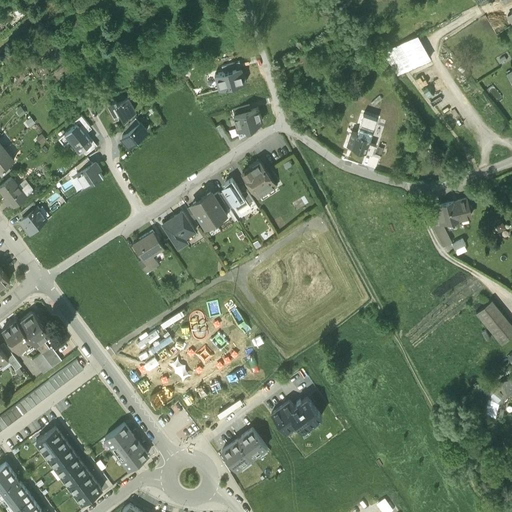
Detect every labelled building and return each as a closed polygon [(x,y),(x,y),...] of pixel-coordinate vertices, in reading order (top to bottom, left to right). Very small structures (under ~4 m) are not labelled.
[(429,61),(416,38),(384,55),(400,77),(429,61)] [(344,53),(318,66),(322,74),(343,65),(341,61),(351,56),(344,44),(340,46),(344,53)] [(499,67),(508,62),(504,55),(495,60),(499,67)] [(357,77),(364,85),(370,79),(369,77),(373,74),(366,65),(361,69),(364,72),(357,77)] [(223,73),(214,75),(219,91),(246,83),(243,73),(241,74),(240,68),(229,72),(228,69),(223,70),(223,73)] [(432,68),(415,78),(420,87),(437,76),(432,68)] [(135,110),(128,97),(117,103),(116,101),(110,104),(109,103),(105,105),(113,120),(117,118),(116,115),(121,112),(124,118),(135,110)] [(21,105),(15,109),(20,116),(26,111),(21,105)] [(232,110),(234,116),(251,111),(249,105),(232,110)] [(249,129),(262,121),(258,109),(251,111),(234,116),(233,116),(237,128),(229,131),(231,138),(239,136),(249,129)] [(74,121),(76,124),(77,123),(84,132),(90,126),(81,115),(74,121)] [(30,128),(36,123),(31,117),(25,121),(30,128)] [(365,156),(373,134),(376,122),(370,120),(363,118),(359,130),(357,136),(352,151),(365,156)] [(146,130),(139,122),(122,136),(128,145),(134,140),(135,141),(141,136),(140,135),(146,130)] [(64,133),(58,138),(64,145),(70,140),(79,152),(82,149),(86,154),(96,146),(92,142),(84,132),(77,123),(76,124),(64,133)] [(227,134),(220,124),(215,127),(222,138),(227,134)] [(252,134),(249,129),(239,136),(242,141),(252,134)] [(47,139),(42,133),(36,138),(41,144),(47,139)] [(379,136),(373,134),(365,156),(372,158),(379,136)] [(347,149),(352,151),(357,136),(352,135),(347,149)] [(14,159),(5,148),(0,152),(0,169),(7,164),(14,159)] [(76,166),(79,171),(92,163),(88,156),(76,166)] [(290,159),(282,163),(285,169),(293,165),(290,159)] [(79,171),(77,173),(86,187),(103,176),(99,170),(101,169),(95,160),(92,163),(79,171)] [(242,172),(258,197),(276,186),(260,160),(242,172)] [(11,169),(7,164),(0,169),(0,174),(2,176),(11,169)] [(2,198),(10,207),(26,195),(11,176),(0,184),(0,189),(5,196),(2,198)] [(225,184),(222,186),(223,188),(224,190),(234,205),(237,210),(248,203),(242,193),(232,178),(225,183),(225,184)] [(229,208),(234,205),(224,190),(219,193),(229,208)] [(247,190),(242,193),(248,203),(253,200),(247,190)] [(227,217),(211,192),(192,204),(193,205),(199,215),(208,229),(227,217)] [(20,211),(24,216),(36,207),(32,201),(20,211)] [(470,218),(466,201),(434,209),(439,226),(442,226),(470,218)] [(194,218),(199,215),(193,205),(187,209),(194,218)] [(20,219),(31,232),(47,219),(37,206),(36,207),(24,216),(20,219)] [(451,245),(442,226),(439,226),(434,209),(425,211),(443,249),(451,245)] [(174,216),(163,224),(178,247),(187,241),(184,237),(195,231),(182,211),(174,216)] [(248,228),(243,231),(246,236),(251,233),(248,228)] [(153,230),(133,242),(143,258),(145,261),(152,257),(151,254),(163,247),(153,230)] [(463,242),(452,247),(455,253),(466,247),(463,242)] [(152,257),(145,261),(143,258),(139,261),(146,272),(157,265),(152,257)] [(0,286),(9,279),(0,266),(0,286)] [(511,335),(511,325),(491,301),(476,314),(502,345),(511,335)] [(50,333),(34,310),(19,321),(33,340),(41,351),(52,366),(62,359),(51,344),(49,346),(43,338),(50,333)] [(33,340),(19,321),(16,318),(2,328),(19,351),(33,340)] [(7,345),(1,348),(8,358),(7,358),(15,369),(21,364),(7,345)] [(1,348),(0,346),(0,363),(7,358),(8,358),(1,348)] [(52,366),(41,351),(32,358),(43,372),(52,366)] [(83,369),(76,359),(49,379),(49,380),(56,389),(83,369)] [(20,401),(27,411),(56,389),(49,380),(20,401)] [(511,381),(501,384),(498,387),(495,387),(490,393),(491,396),(488,398),(484,415),(485,416),(485,417),(486,417),(486,416),(498,419),(501,405),(508,397),(511,395),(511,381)] [(271,413),(286,433),(298,424),(302,430),(322,416),(307,396),(301,401),(300,399),(297,402),(298,403),(294,406),(290,400),(271,413)] [(20,401),(0,415),(0,430),(27,411),(20,401)] [(148,454),(124,422),(105,436),(129,468),(148,454)] [(56,426),(36,440),(43,450),(63,435),(56,426)] [(237,438),(252,458),(267,446),(253,427),(237,438)] [(63,435),(43,450),(50,458),(69,444),(63,435)] [(237,438),(222,450),(236,469),(252,458),(237,438)] [(69,444),(50,458),(56,467),(76,453),(69,444)] [(76,453),(56,467),(63,476),(82,462),(76,453)] [(6,461),(0,465),(0,493),(13,511),(41,511),(40,510),(41,509),(20,481),(20,482),(16,476),(17,476),(6,461)] [(82,462),(63,476),(69,485),(89,471),(82,462)] [(89,471),(69,485),(76,494),(95,479),(89,471)] [(95,479),(76,494),(83,503),(102,489),(95,479)] [(387,495),(377,502),(384,511),(388,511),(396,507),(387,495)] [(135,511),(138,508),(129,503),(125,506),(120,511),(135,511)]
